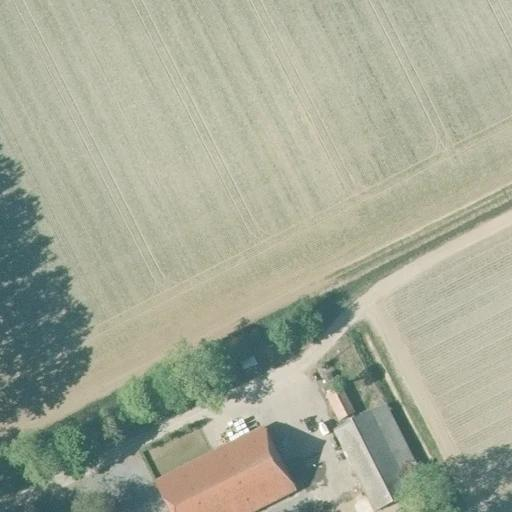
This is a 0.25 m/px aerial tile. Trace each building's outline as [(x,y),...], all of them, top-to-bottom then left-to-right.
[(326,397),(339,423),(355,415),(342,389),(326,397)] [(332,433),(372,511),(379,511),(427,488),(386,406),(358,420),(341,428),(332,433)] [(256,511),(295,492),(264,430),(157,485),(169,511),(256,511)] [(100,491),(96,480),(122,471),(117,456),(77,470),(86,496),(100,491)] [(338,498),(346,511),(348,511),(358,506),(349,491),(338,498)]
